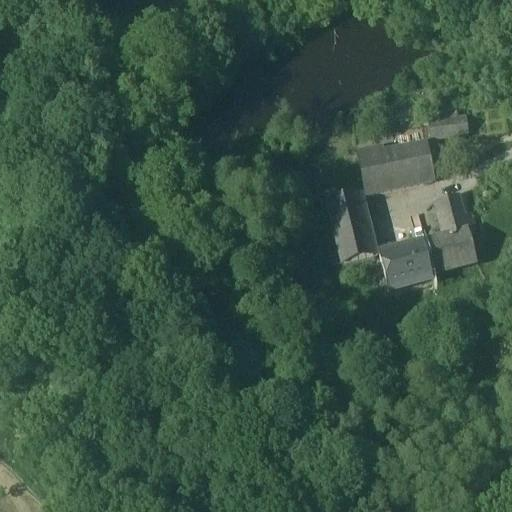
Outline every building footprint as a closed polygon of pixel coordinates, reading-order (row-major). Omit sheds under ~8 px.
[(464,122),(428,127),(430,142),(466,137),(464,122)] [(381,152),(357,157),(366,199),(432,185),(425,150),(382,159),(381,152)] [(444,242),(422,248),(429,277),(477,264),(459,197),(434,204),(444,242)] [(358,200),(327,208),(342,268),(373,260),(358,200)] [(422,248),(379,259),(389,297),(432,286),(429,277),(422,248)]
